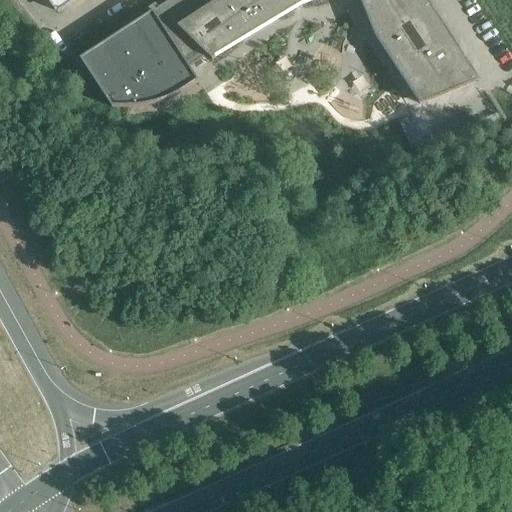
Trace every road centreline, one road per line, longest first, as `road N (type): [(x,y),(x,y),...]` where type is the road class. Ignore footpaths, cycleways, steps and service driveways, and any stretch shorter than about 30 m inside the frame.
road 1 (secondary): [(511,271),(105,453),(9,511)]
road 2 (secondary): [(182,511),(511,362)]
